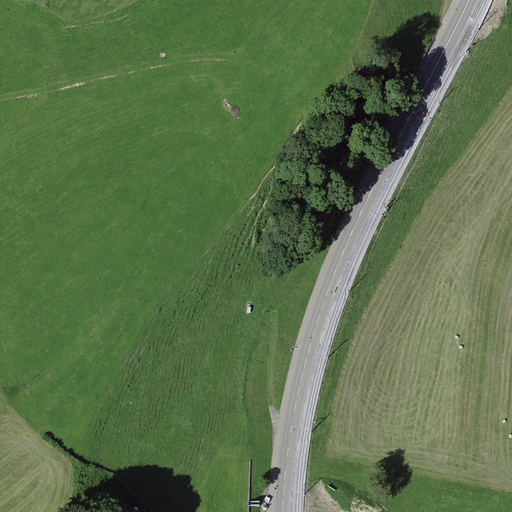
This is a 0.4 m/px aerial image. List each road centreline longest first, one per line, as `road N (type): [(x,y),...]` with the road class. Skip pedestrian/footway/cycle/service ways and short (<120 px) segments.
road 1 (track): [(0,98),(211,58),(240,61),(280,88),(303,135),(264,268),(272,312),(269,397),(288,444)]
road 2 (secondary): [(470,0),(322,308),(292,418),(282,511)]
